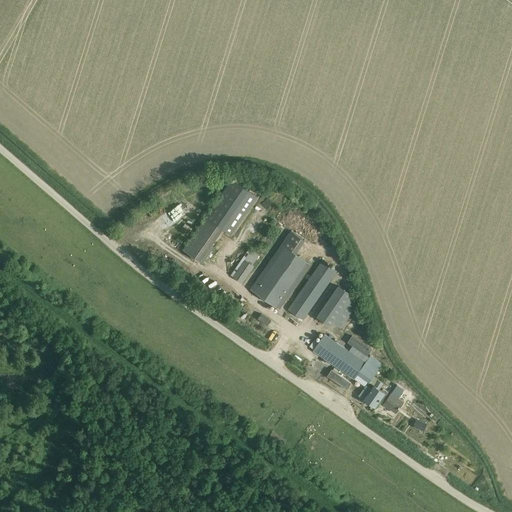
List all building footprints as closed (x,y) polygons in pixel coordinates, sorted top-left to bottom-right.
[(225,223),(247,190),(231,179),(209,212),(225,223)] [(186,222),(186,221),(186,220),(185,220),(185,219),(185,218),(185,217),(185,216),(184,216),(184,215),(184,214),(183,214),(183,213),(182,213),(182,212),(181,212),(181,211),(180,211),(180,210),(179,210),(179,209),(178,209),(177,209),(177,208),(176,208),(175,208),(174,208),(173,208),(173,207),(172,207),(171,207),(170,207),(169,207),(169,208),(168,208),(167,208),(166,208),(165,209),(164,209),(164,210),(163,210),(162,210),(162,211),(161,211),(161,212),(160,212),(160,213),(159,214),(159,215),(158,215),(158,216),(158,217),(157,218),(157,219),(157,220),(157,221),(157,222),(157,223),(157,224),(157,225),(157,226),(158,226),(158,227),(158,228),(159,228),(159,229),(159,230),(160,230),(160,231),(161,231),(161,232),(162,232),(162,233),(163,233),(163,234),(164,234),(165,234),(165,235),(166,235),(167,235),(168,236),(169,236),(170,236),(171,236),(172,236),(173,236),(174,236),(175,236),(175,235),(176,235),(177,235),(178,235),(178,234),(179,234),(179,233),(180,233),(181,233),(181,232),(182,232),(182,231),(183,231),(183,230),(183,229),(184,229),(184,228),(184,227),(185,227),(185,226),(185,225),(185,224),(185,223),(186,223),(186,222)] [(303,242),(290,233),(256,281),(251,288),(279,309),(285,300),(310,264),(295,254),(303,242)] [(242,282),(254,266),(252,264),(259,255),(252,250),(245,259),(245,260),(234,276),(242,282)] [(303,319),(308,311),(337,270),(322,260),(288,309),(303,319)] [(317,317),(331,326),(333,323),(341,328),(360,300),(349,293),(339,285),(323,308),(317,317)] [(248,293),(242,299),(250,306),(256,300),(248,293)] [(314,349),(313,350),(354,379),(358,374),(370,382),(374,385),(371,389),(366,385),(358,395),(364,399),(364,400),(375,407),(379,400),(384,403),(383,404),(396,413),(403,402),(398,398),(404,390),(397,384),(391,393),(389,396),(379,389),(383,384),(378,380),(373,377),(383,364),(371,355),(365,362),(324,334),(319,342),(314,349)] [(352,335),(347,342),(367,356),(372,349),(352,335)] [(314,339),(310,346),(314,349),(319,342),(314,339)] [(304,349),(301,354),(311,361),(314,356),(304,349)] [(351,383),(332,369),(327,376),(347,390),(351,383)] [(425,415),(421,422),(431,427),(435,420),(425,415)]
